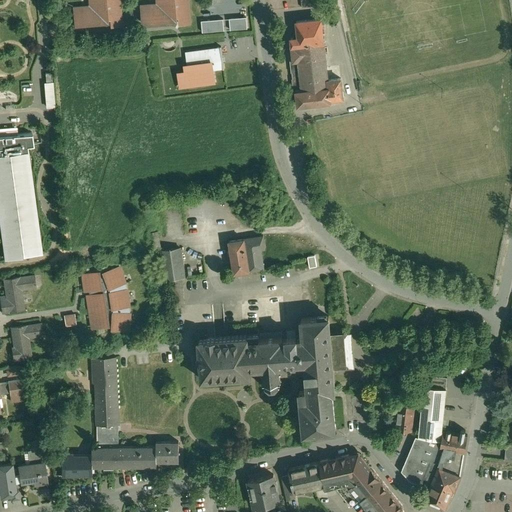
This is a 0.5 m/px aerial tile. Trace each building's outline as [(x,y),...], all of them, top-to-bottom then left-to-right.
[(89,0),(90,9),(85,9),(84,14),(74,15),(75,26),(109,23),(109,20),(111,19),(112,26),(122,25),(119,0),(157,0),(158,6),(153,7),(152,12),(142,13),(142,23),(176,20),(176,17),(179,17),(180,24),(190,23),(187,0),(89,0)] [(249,17),(203,19),(204,32),(249,29),(249,17)] [(321,18),(296,21),(298,37),(291,38),(291,45),(292,61),(290,61),(292,72),(293,79),(292,79),(294,91),(291,91),(291,98),(297,97),(298,106),(304,105),(304,107),(312,106),(312,104),(331,102),(330,100),(343,98),(341,78),(328,79),(324,42),(321,18)] [(220,47),(185,52),(187,65),(185,65),(187,86),(214,82),(213,70),(223,68),(223,69),(224,69),(221,46),(220,46),(220,47)] [(0,204),(2,204),(4,214),(0,214),(0,225),(4,259),(22,256),(22,255),(42,252),(27,146),(34,145),(32,133),(0,135),(0,204)] [(244,187),(237,189),(235,190),(236,197),(238,196),(238,197),(245,195),(244,187)] [(158,231),(148,232),(150,248),(160,247),(158,231)] [(263,235),(244,238),(244,239),(249,271),(264,269),(261,249),(265,249),(263,235)] [(244,239),(229,241),(234,273),(249,271),(244,239)] [(180,248),(161,251),(165,280),(170,279),(171,289),(183,287),(182,277),(184,277),(180,248)] [(119,266),(104,272),(105,276),(101,278),(100,271),(83,273),(86,291),(92,290),(93,294),(88,295),(93,328),(109,326),(109,322),(113,322),(112,329),(129,330),(130,312),(129,312),(128,306),(129,306),(127,289),(125,289),(124,283),(125,282),(119,266)] [(14,277),(12,277),(4,279),(7,299),(5,299),(5,298),(4,298),(6,313),(7,313),(7,312),(9,311),(21,310),(25,309),(25,308),(24,308),(21,286),(32,285),(32,288),(36,287),(36,288),(37,288),(35,274),(33,274),(33,275),(20,276),(14,277)] [(183,287),(171,289),(172,308),(185,307),(183,287)] [(75,314),(64,316),(65,326),(77,324),(75,314)] [(282,337),(260,339),(259,335),(248,337),(248,336),(216,339),(216,338),(206,339),(207,340),(199,340),(201,379),(250,375),(250,368),(261,367),(261,368),(261,371),(261,372),(262,372),(260,372),(260,374),(262,374),(263,380),(261,382),(263,383),(264,382),(265,381),(266,385),(264,386),(265,387),(266,386),(269,389),(268,390),(270,391),(271,389),(274,389),(275,391),(277,390),(276,388),(278,386),(280,386),(280,384),(278,384),(278,380),(279,380),(281,382),(282,380),(280,379),(280,373),(282,372),(282,371),(280,371),(279,365),(306,363),(307,376),(308,391),(299,391),(303,433),(336,430),(332,391),(335,391),(333,364),(332,364),(331,351),(332,351),(332,343),(330,343),(329,330),(330,330),(329,316),(301,318),(301,319),(302,337),(297,338),(296,336),(286,336),(286,339),(283,339),(282,337)] [(11,326),(10,327),(10,328),(11,328),(14,347),(12,347),(11,347),(13,360),(14,360),(32,357),(28,334),(39,333),(39,336),(43,335),(43,336),(44,335),(42,322),(40,322),(41,322),(27,325),(27,324),(23,324),(11,326)] [(351,331),(332,333),(335,368),(354,366),(351,331)] [(116,355),(91,356),(92,374),(96,373),(96,382),(94,382),(95,425),(98,425),(98,447),(117,447),(116,433),(118,432),(118,424),(119,424),(116,355)] [(306,363),(279,365),(280,371),(282,371),(282,372),(280,373),(280,379),(307,376),(306,363)] [(21,366),(8,368),(9,375),(22,374),(21,366)] [(443,432),(446,384),(423,382),(419,437),(441,440),(443,432)] [(415,399),(400,397),(399,404),(396,429),(412,431),(415,399)] [(467,436),(443,432),(441,440),(440,448),(442,449),(465,452),(467,436)] [(419,437),(417,437),(415,452),(419,453),(417,459),(437,465),(442,449),(440,448),(441,440),(419,437)] [(178,442),(156,442),(156,446),(156,462),(178,462),(178,442)] [(156,446),(118,447),(119,457),(113,457),(113,467),(114,467),(156,467),(156,462),(156,446)] [(98,447),(92,447),(92,456),(88,456),(87,455),(73,455),(73,453),(61,453),(61,476),(62,476),(92,475),(92,467),(93,467),(103,467),(113,467),(113,457),(119,457),(118,447),(117,447),(98,447)] [(382,482),(358,453),(319,462),(324,483),(340,479),(340,480),(354,477),(355,483),(354,484),(355,486),(352,489),(360,500),(382,482)] [(437,468),(418,460),(410,478),(429,487),(437,468)] [(12,461),(0,463),(0,496),(10,495),(11,498),(19,497),(18,488),(16,488),(12,461)] [(45,462),(19,465),(21,474),(20,474),(21,481),(33,479),(33,483),(47,481),(45,462)] [(319,462),(288,469),(290,475),(294,493),(325,486),(324,483),(319,462)] [(460,475),(439,467),(433,481),(454,490),(460,475)] [(273,475),(248,480),(249,486),(248,486),(248,487),(249,486),(251,492),(249,492),(251,492),(252,497),(250,498),(251,498),(252,498),(254,508),(279,502),(276,488),(277,488),(276,482),(275,483),(273,475)] [(290,475),(281,477),(286,499),(295,497),(294,493),(290,475)] [(454,490),(433,481),(425,500),(445,508),(450,495),(452,496),(454,490)] [(402,511),(402,508),(382,482),(360,500),(361,499),(370,511),(402,511)] [(360,500),(352,489),(342,497),(351,508),(360,500)]
